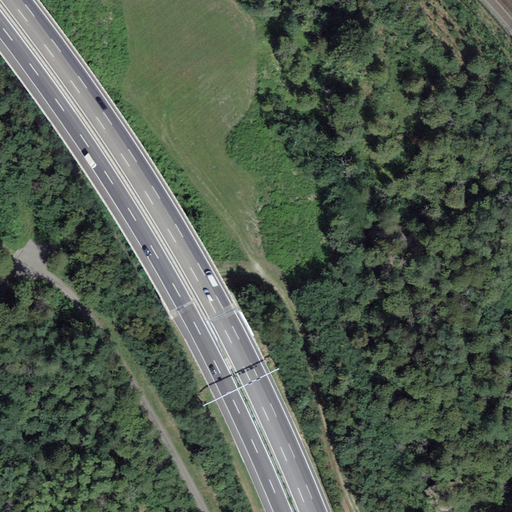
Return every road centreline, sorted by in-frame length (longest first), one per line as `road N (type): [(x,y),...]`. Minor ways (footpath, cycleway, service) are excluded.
road 1 (track): [(357,511),(292,306),(186,167),(163,119),(190,75),(220,59),(314,50)]
road 2 (motorway): [(312,511),(178,234),(14,0)]
road 3 (motorway): [(0,24),(157,257),(281,511)]
road 4 (residential): [(208,511),(103,329),(37,257)]
